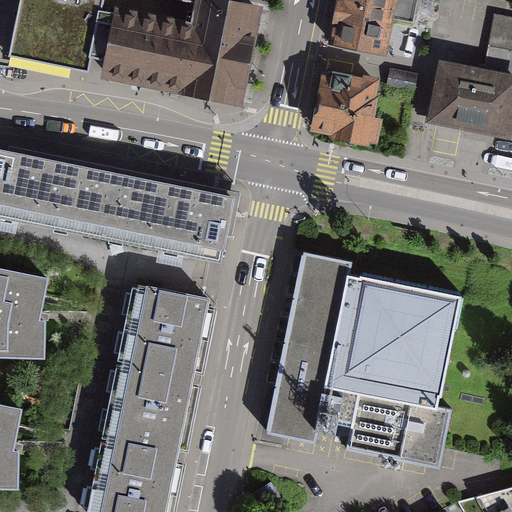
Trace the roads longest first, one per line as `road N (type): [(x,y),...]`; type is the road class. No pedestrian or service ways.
road 1 (residential): [(213,511),(278,164)]
road 2 (primary): [(0,112),(278,164)]
road 3 (primary): [(278,164),(511,212)]
road 4 (residential): [(310,0),(278,164)]
